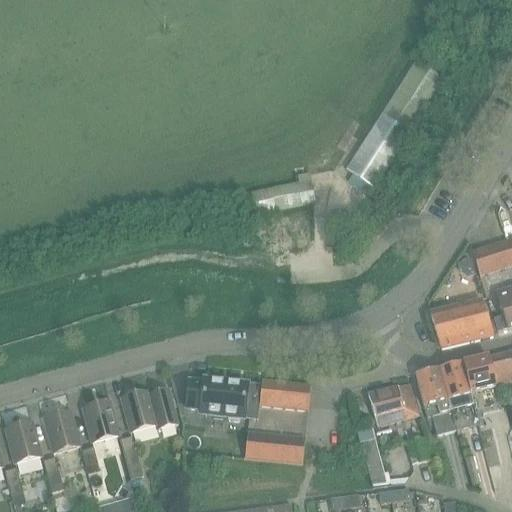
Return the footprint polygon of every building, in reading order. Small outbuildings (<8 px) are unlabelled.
[(347,172),(353,176),(349,184),(352,186),(354,187),(370,197),(377,185),(409,136),(444,81),(416,63),(381,118),(382,118),(347,172)] [(299,186),(251,196),(255,218),(316,205),(310,176),(298,178),(299,186)] [(336,213),(331,213),(332,236),(335,236),(348,235),(347,213),(336,213)] [(511,242),(502,245),(509,269),(511,268),(511,242)] [(487,250),(495,274),(509,269),(502,245),(487,250)] [(495,274),(487,250),(472,255),(480,278),(495,274)] [(494,322),(498,335),(508,332),(511,331),(511,289),(496,295),(503,319),(494,322)] [(493,340),(493,339),(481,302),(479,303),(431,316),(442,352),(493,340)] [(511,352),(489,359),(496,388),(511,383),(511,352)] [(489,359),(464,366),(471,395),(470,396),(476,417),(501,410),(496,388),(489,359)] [(476,417),(470,396),(471,395),(464,366),(441,372),(456,434),(478,428),(476,417)] [(437,439),(456,434),(441,372),(416,378),(427,421),(432,420),(437,439)] [(189,383),(186,411),(201,413),(200,417),(229,420),(229,422),(239,424),(239,421),(244,421),(248,385),(204,381),(204,384),(189,383)] [(272,410),(274,384),(262,383),(260,408),(272,410)] [(287,385),(274,384),(272,410),(284,411),(287,385)] [(296,412),(299,386),(287,385),(284,411),(296,412)] [(296,412),(308,413),(311,388),(299,386),(296,412)] [(398,389),(398,388),(368,396),(368,397),(377,430),(418,419),(410,386),(398,389)] [(131,436),(156,429),(157,432),(178,427),(169,393),(149,398),(148,394),(121,402),(131,436)] [(83,412),(92,446),(119,439),(110,405),(97,408),(94,405),(87,407),(85,411),(83,412)] [(44,423),(53,456),(80,449),(71,415),(44,423)] [(15,467),(42,460),(32,426),(5,433),(15,467)] [(259,463),(262,437),(248,436),(245,461),(259,463)] [(276,439),(262,437),(259,463),(274,464),(276,439)] [(120,443),(131,483),(143,479),(132,439),(120,443)] [(288,466),(291,440),(276,439),(274,464),(288,466)] [(303,467),(305,445),(305,442),(291,440),(288,466),(303,467)] [(426,440),(407,445),(413,468),(432,463),(426,440)] [(142,447),(142,473),(160,473),(160,447),(142,447)] [(93,450),(81,453),(88,478),(100,475),(93,450)] [(43,464),(52,496),(64,493),(55,460),(43,464)] [(4,474),(11,499),(23,495),(16,471),(4,474)] [(409,503),(408,492),(394,494),(395,505),(409,503)] [(381,507),(395,505),(394,494),(379,496),(381,507)] [(359,498),(344,500),(346,511),(360,510),(359,498)] [(331,511),(343,511),(346,511),(344,500),(330,502),(331,511)]
